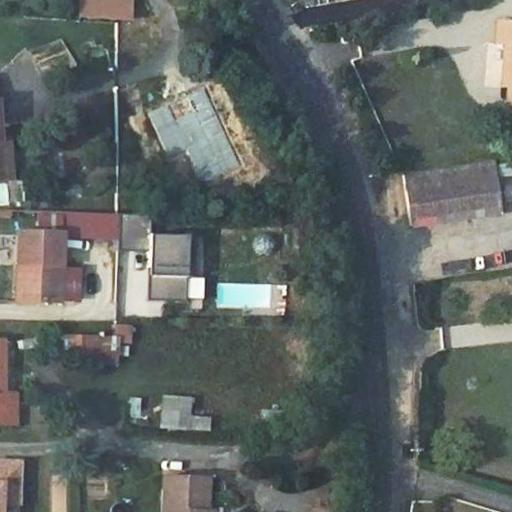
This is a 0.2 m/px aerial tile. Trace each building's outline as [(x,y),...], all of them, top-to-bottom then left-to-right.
[(78,0),(79,18),(134,19),(134,0),(78,0)] [(508,82),(506,104),(511,110),(511,22),(497,22),(495,45),(507,47),(503,81),(508,82)] [(483,159),(406,171),(415,224),(490,214),(483,159)] [(191,236),(147,235),(147,215),(115,214),(114,247),(145,247),(145,252),(145,269),(150,269),(149,301),(183,302),(183,278),(190,278),(191,236)] [(62,232),(12,232),(10,260),(20,261),(18,301),(58,302),(60,273),(61,256),(62,232)] [(20,261),(10,260),(7,301),(18,301),(20,261)] [(76,302),(78,273),(60,273),(58,302),(76,302)] [(133,356),(133,324),(113,324),(113,333),(69,332),(69,355),(133,356)] [(7,386),(3,339),(0,339),(0,423),(10,422),(8,389),(7,386)] [(18,389),(8,389),(10,422),(20,421),(18,389)] [(191,414),(192,395),(162,394),(161,422),(209,424),(209,415),(191,414)] [(0,495),(20,496),(20,460),(0,460),(0,495)] [(65,501),(65,475),(51,475),(51,500),(65,501)] [(199,479),(153,476),(151,511),(197,511),(198,510),(199,479)]
